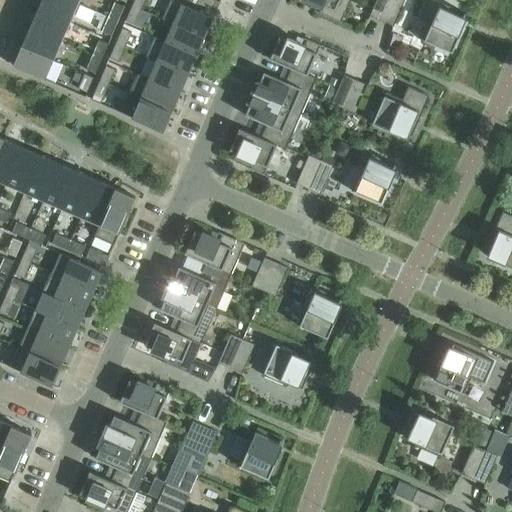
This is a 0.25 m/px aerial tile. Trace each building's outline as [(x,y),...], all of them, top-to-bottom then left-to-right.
[(41,0),(37,9),(69,23),(77,4),(68,0),(41,0)] [(141,0),(134,0),(132,6),(138,8),(141,0)] [(213,18),(171,0),(170,0),(162,19),(173,24),(173,23),(205,37),(213,18)] [(213,4),(203,0),(197,0),(196,4),(210,10),(213,4)] [(310,0),(322,5),(319,12),(315,10),(314,12),(342,24),(343,23),(341,22),(351,0),(310,0)] [(376,0),(369,16),(381,21),(390,0),(376,0)] [(393,27),(405,0),(390,0),(381,21),(393,27)] [(434,0),(422,0),(415,17),(428,23),(421,39),(452,53),(461,31),(458,30),(465,13),(434,0)] [(124,8),(118,5),(112,19),(118,22),(124,8)] [(126,20),(132,23),(138,8),(132,6),(126,20)] [(69,23),(37,9),(29,28),(61,41),(69,23)] [(106,33),(112,36),(118,22),(112,19),(106,33)] [(173,23),(173,24),(165,41),(165,42),(196,56),(205,37),(173,23)] [(21,46),(53,60),(61,41),(29,28),(21,46)] [(128,31),(122,29),(116,43),(122,46),(128,31)] [(165,41),(154,37),(145,57),(156,61),(157,61),(188,75),(196,56),(165,42),(165,41)] [(306,40),(303,48),(279,37),(269,59),(291,69),(291,68),(307,75),(320,46),(321,47),(321,46),(303,37),(302,39),(306,40)] [(108,45),(102,42),(96,57),(102,59),(108,45)] [(109,57),(115,60),(122,46),(116,43),(109,57)] [(13,66),(44,80),(53,60),(21,46),(13,66)] [(89,71),(96,74),(102,59),(96,57),(89,71)] [(156,61),(149,79),(148,80),(180,93),(188,75),(157,61),(156,61)] [(112,69),(105,66),(99,80),(105,83),(112,69)] [(317,79),(307,75),(291,68),(291,69),(285,81),(264,72),(254,94),(301,114),(317,79)] [(149,79),(138,74),(129,94),(140,99),(140,98),(172,112),(180,93),(148,80),(149,79)] [(87,75),(81,90),(87,92),(94,78),(87,75)] [(332,101),(331,103),(343,109),(356,80),(344,75),(337,89),(332,101)] [(93,95),(99,97),(105,83),(99,80),(93,95)] [(355,114),(368,85),(356,80),(343,109),(355,114)] [(329,85),(324,98),(332,101),(337,89),(329,85)] [(395,130),(411,137),(429,96),(408,87),(402,100),(386,93),(372,124),(393,133),(395,130)] [(129,94),(121,113),(132,118),(163,132),(172,112),(140,98),(140,99),(129,94)] [(276,146),(286,150),(301,114),(254,94),(245,115),(266,125),(261,138),(260,138),(277,145),(276,146)] [(264,174),(276,146),(277,145),(260,138),(261,138),(239,128),(229,150),(254,161),(251,168),(247,166),(246,168),(265,176),(265,175),(264,174)] [(4,139),(0,147),(0,181),(6,185),(22,147),(4,139)] [(25,193),(41,155),(22,147),(6,185),(25,193)] [(395,165),(371,154),(365,167),(362,166),(351,191),(382,204),(391,183),(388,181),(395,165)] [(43,201),(60,164),(41,155),(25,193),(43,201)] [(309,155),(296,184),(308,189),(321,161),(309,155)] [(320,194),(333,166),(321,161),(308,189),(320,194)] [(60,164),(43,201),(62,209),(78,172),(60,164)] [(78,172),(62,209),(81,217),(97,180),(78,172)] [(100,225),(116,188),(97,180),(81,217),(99,225),(100,225)] [(94,236),(114,245),(135,197),(116,188),(100,225),(99,225),(94,236)] [(511,215),(502,211),(484,253),(501,260),(499,263),(511,268),(511,215)] [(0,220),(6,223),(9,217),(0,213),(0,220)] [(15,227),(12,233),(27,239),(29,233),(15,227)] [(245,245),(246,244),(218,232),(218,233),(221,235),(218,242),(194,231),(184,254),(206,263),(206,262),(232,273),(244,245),(245,245)] [(41,245),(44,239),(29,233),(27,239),(41,245)] [(55,237),(52,244),(66,250),(69,244),(55,237)] [(22,243),(15,240),(9,255),(15,257),(22,243)] [(81,256),(83,250),(69,244),(66,250),(81,256)] [(33,248),(27,245),(21,260),(27,262),(33,248)] [(102,258),(88,252),(85,258),(99,264),(102,258)] [(102,272),(60,253),(51,273),(94,291),(102,272)] [(264,257),(252,286),(264,291),(276,263),(264,257)] [(14,262),(7,259),(1,273),(7,276),(14,262)] [(15,274),(21,277),(27,262),(21,260),(15,274)] [(206,262),(206,263),(200,276),(179,266),(169,288),(216,309),(232,273),(206,262)] [(276,296),(288,268),(276,263),(264,291),(276,296)] [(94,291),(51,273),(43,291),(86,310),(94,291)] [(17,285),(11,283),(5,297),(11,300),(17,285)] [(160,310),(181,319),(176,332),(176,333),(201,344),(216,309),(169,288),(160,310)] [(316,288),(310,301),(307,300),(296,324),(327,338),(337,317),(334,315),(341,299),(316,288)] [(86,310),(43,291),(35,310),(77,329),(86,310)] [(0,307),(0,312),(5,314),(11,300),(5,297),(0,307)] [(77,329),(35,310),(27,329),(69,348),(77,329)] [(161,362),(188,374),(201,344),(176,333),(176,332),(154,323),(145,345),(169,355),(166,363),(162,361),(161,362)] [(69,348),(27,329),(18,348),(61,366),(69,348)] [(231,334),(218,363),(230,368),(243,339),(231,334)] [(242,373),(255,345),(243,339),(230,368),(242,373)] [(442,359),(434,377),(433,380),(464,394),(471,377),(484,383),(494,361),(452,343),(445,360),(442,359)] [(296,357),(298,353),(276,344),(263,375),(288,386),(289,383),(302,389),(313,364),(296,357)] [(10,367),(53,386),(61,366),(18,348),(10,367)] [(197,364),(192,375),(205,381),(210,369),(197,364)] [(119,402),(141,411),(158,418),(158,417),(170,389),(171,390),(172,388),(153,380),(153,381),(157,383),(154,390),(129,380),(119,402)] [(511,416),(511,386),(501,412),(511,416)] [(136,424),(114,415),(104,437),(151,457),(167,421),(158,417),(158,418),(141,411),(136,424)] [(415,412),(404,437),(417,443),(415,446),(440,457),(454,426),(433,416),(431,420),(415,412)] [(0,453),(12,425),(0,419),(0,453)] [(193,421),(180,450),(192,455),(205,427),(193,421)] [(0,477),(11,482),(32,434),(12,425),(0,453),(0,477)] [(186,470),(198,475),(217,432),(205,427),(192,455),(186,470)] [(474,442),(487,447),(493,433),(480,428),(474,442)] [(237,465),(268,479),(278,457),(274,456),(282,439),(257,429),(251,442),(248,440),(237,465)] [(117,468),(111,480),(111,481),(136,492),(151,457),(104,437),(95,458),(117,468)] [(473,445),(461,474),(473,479),(485,450),(473,445)] [(485,484),(497,456),(485,450),(473,479),(485,484)] [(111,480),(89,471),(80,493),(104,504),(101,511),(97,509),(96,511),(99,511),(127,511),(136,492),(111,481),(111,480)] [(158,499),(153,511),(155,511),(167,511),(178,488),(166,483),(163,488),(158,499)] [(152,484),(148,494),(158,499),(163,488),(152,484)] [(181,511),(190,493),(178,488),(167,511),(181,511)] [(417,490),(412,502),(434,511),(441,511),(445,502),(417,490)]
